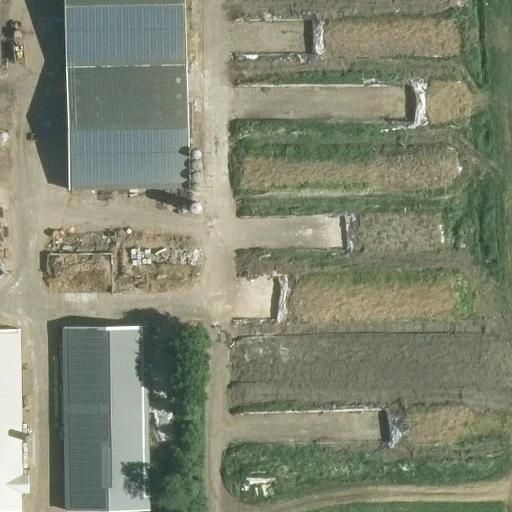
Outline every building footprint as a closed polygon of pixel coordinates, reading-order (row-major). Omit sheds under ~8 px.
[(62,0),(68,190),(188,188),(183,0),(62,0)] [(41,163),(27,165),(29,178),(43,176),(41,163)] [(18,219),(19,205),(6,204),(5,218),(18,219)] [(144,328),(64,329),(67,511),(147,510),(144,328)] [(27,478),(20,478),(18,329),(0,329),(0,511),(20,511),(20,495),(27,495),(27,478)] [(195,347),(195,380),(271,380),(271,347),(195,347)] [(397,438),(396,418),(315,420),(316,441),(397,438)]
